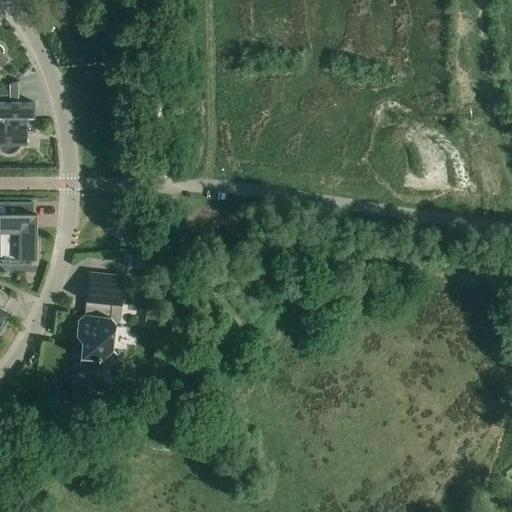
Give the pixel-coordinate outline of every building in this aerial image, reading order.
[(9,101),(9,90),(1,90),(1,101),(9,101)] [(0,152),(1,154),(2,154),(4,155),(7,156),(9,156),(11,155),(13,155),(14,154),(15,154),(17,152),(18,150),(19,149),(20,147),(20,146),(27,146),(27,132),(35,132),(35,104),(0,103),(0,152)] [(33,204),(0,203),(0,261),(1,261),(1,266),(20,266),(20,262),(37,262),(37,216),(33,216),(33,204)] [(143,270),(145,257),(138,256),(136,269),(143,270)] [(121,307),(124,278),(89,274),(85,316),(78,321),(76,337),(82,338),(79,367),(85,374),(95,375),(105,367),(111,368),(116,363),(117,357),(113,352),(116,325),(110,319),(112,306),(121,307)] [(0,334),(12,315),(3,309),(10,297),(0,291),(0,334)]
